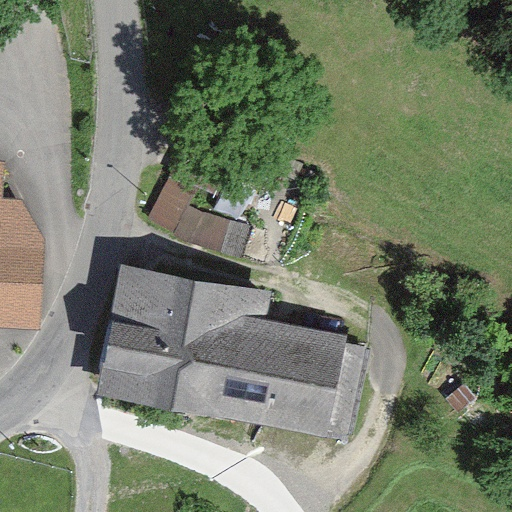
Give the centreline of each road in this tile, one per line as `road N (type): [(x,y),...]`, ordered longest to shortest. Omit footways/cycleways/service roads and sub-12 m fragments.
road 1 (residential): [(0,0),(16,22),(89,313)]
road 2 (unclassified): [(89,313),(119,162),(114,0)]
road 3 (track): [(100,432),(198,463),(250,487),(280,511)]
road 4 (unclassified): [(87,511),(100,432),(48,386)]
